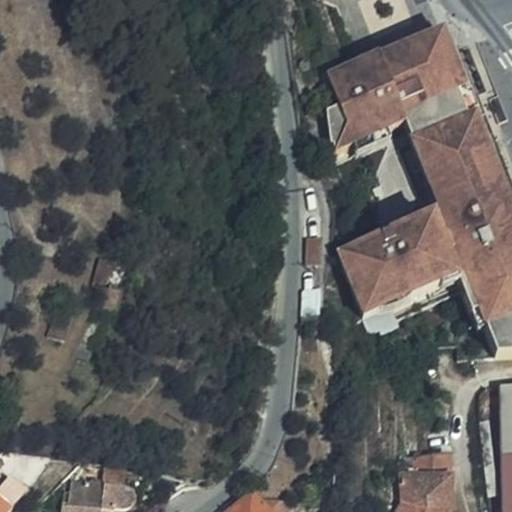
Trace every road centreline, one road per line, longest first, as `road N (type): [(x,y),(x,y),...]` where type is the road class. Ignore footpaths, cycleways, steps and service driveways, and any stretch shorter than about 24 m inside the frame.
road 1 (residential): [(194,511),(263,459),(287,340),(295,173)]
road 2 (residential): [(314,511),(330,458),(326,243),(316,204),(295,173)]
road 3 (residential): [(295,173),(275,0)]
